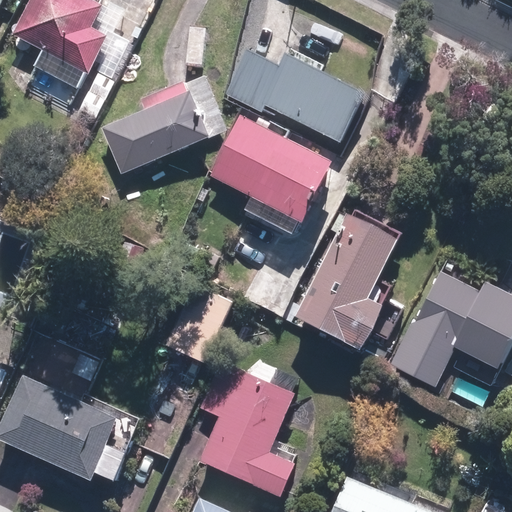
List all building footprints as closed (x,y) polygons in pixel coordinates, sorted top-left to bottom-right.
[(32,0),(14,36),(43,51),(35,67),(78,89),(86,74),(91,76),(110,40),(93,31),(104,8),(88,0),(32,0)] [(265,106),(341,144),(366,95),(321,72),(324,66),(289,48),(279,68),(248,52),(226,95),(262,113),(265,106)] [(177,153),(228,132),(204,76),(142,102),(146,112),(103,130),(122,176),(159,161),(160,166),(179,158),(177,153)] [(242,117),(211,177),(302,225),(333,164),(242,117)] [(397,241),(346,216),(294,318),(362,352),(383,309),(367,301),(397,241)] [(441,273),(413,327),(498,371),(511,343),(511,298),(483,284),(479,293),(441,273)] [(167,347),(207,365),(235,302),(195,284),(167,347)] [(165,316),(132,316),(131,369),(165,369),(165,316)] [(97,372),(76,362),(66,384),(86,394),(97,372)] [(199,462),(282,499),(296,466),(270,454),(296,396),(222,363),(201,409),(219,417),(199,462)] [(24,378),(0,430),(0,440),(92,481),(95,474),(114,482),(127,455),(107,446),(119,420),(24,378)] [(427,511),(346,479),(331,511),(427,511)] [(230,511),(200,498),(193,511),(230,511)]
